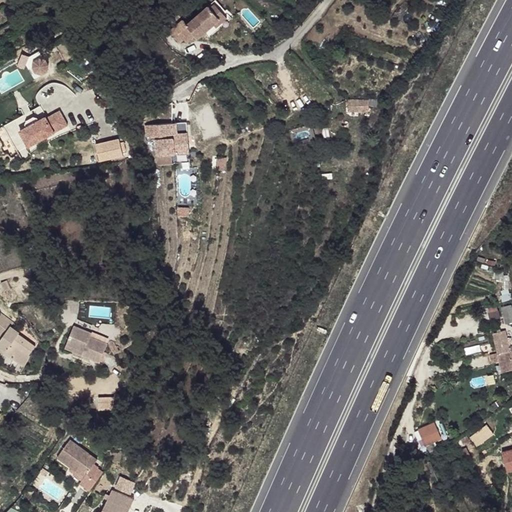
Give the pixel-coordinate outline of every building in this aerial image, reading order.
[(185,20),(172,31),(182,43),(186,39),(194,32),(197,36),(199,39),(207,32),(222,18),(211,6),(189,24),(185,20)] [(194,32),(186,39),(189,42),(197,36),(194,32)] [(47,74),(48,58),(35,57),(33,73),(47,74)] [(359,102),(359,112),(369,112),(369,101),(359,102)] [(349,102),(350,113),(359,112),(359,102),(349,102)] [(27,124),(21,127),(29,144),(70,124),(63,108),(47,116),(47,114),(39,117),(27,124)] [(26,121),(27,124),(39,117),(38,115),(35,113),(27,117),(26,121)] [(189,127),(149,132),(150,142),(159,142),(161,161),(192,158),(189,127)] [(96,142),(100,161),(125,155),(121,136),(96,142)] [(511,306),(503,309),(505,325),(511,323),(511,306)] [(489,319),(499,317),(497,307),(487,309),(489,319)] [(0,315),(0,341),(9,327),(12,323),(0,315)] [(9,327),(0,341),(0,348),(6,352),(5,354),(24,366),(32,355),(30,354),(34,348),(30,345),(31,342),(9,327)] [(68,340),(67,344),(85,351),(84,353),(101,360),(105,350),(100,340),(91,335),(92,333),(74,327),(70,335),(72,337),(68,340)] [(495,333),(501,361),(511,358),(511,347),(510,347),(506,331),(495,333)] [(110,345),(115,353),(121,350),(116,341),(114,340),(113,341),(111,341),(111,342),(110,343),(110,345)] [(67,344),(65,350),(83,357),(84,353),(85,351),(67,344)] [(101,406),(109,406),(109,398),(100,398),(101,406)] [(424,445),(441,438),(434,421),(416,428),(424,445)] [(70,444),(58,462),(86,481),(98,463),(70,444)] [(511,453),(503,456),(508,475),(511,473),(511,453)] [(102,511),(128,511),(135,497),(115,491),(109,498),(102,511)]
